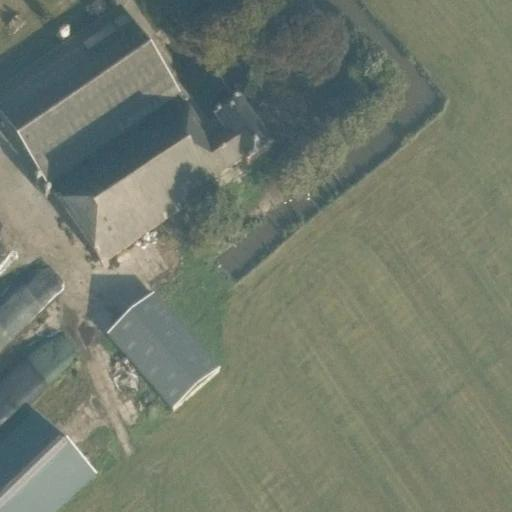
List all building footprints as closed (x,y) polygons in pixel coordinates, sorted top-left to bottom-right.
[(212,0),(209,2),(220,23),(241,12),(234,0),(212,0)] [(108,14),(100,2),(90,9),(98,21),(108,14)] [(179,95),(123,15),(96,34),(0,100),(0,124),(46,189),(102,268),(218,187),(215,182),(244,162),(249,169),(273,152),(239,102),(213,120),(223,135),(210,144),(184,106),(76,180),(70,171),(152,114),(179,95)] [(107,339),(173,412),(218,371),(153,298),(107,339)] [(55,511),(93,476),(36,418),(0,452),(0,511),(55,511)]
